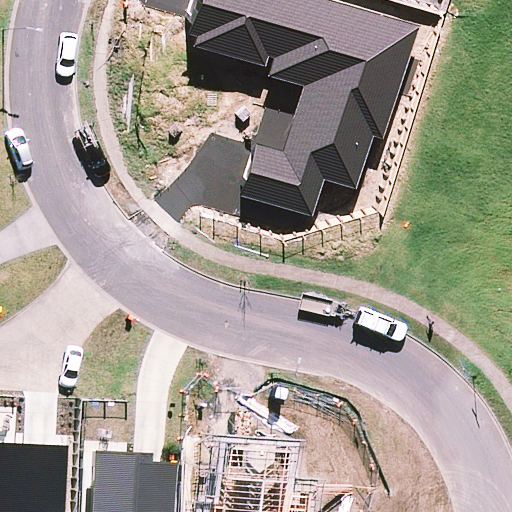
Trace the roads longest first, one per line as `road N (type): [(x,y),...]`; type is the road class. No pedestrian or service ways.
road 1 (residential): [(113,260),(137,284),(198,317),(349,346),(397,370),(441,402),(472,447),(494,511)]
road 2 (residential): [(56,0),(41,107),(55,174),(84,230),(113,260)]
road 3 (residential): [(0,361),(48,340),(113,260)]
